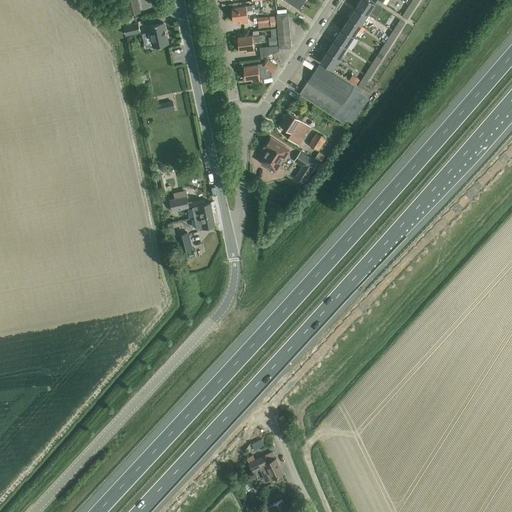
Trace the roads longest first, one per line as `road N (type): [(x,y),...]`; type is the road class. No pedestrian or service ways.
road 1 (motorway): [(511,53),(97,511)]
road 2 (motorway): [(139,511),(511,100)]
road 3 (unclassified): [(33,511),(219,311),(233,281),(228,234)]
road 4 (unclassified): [(228,234),(178,0)]
road 5 (residential): [(238,125),(258,114),(333,0)]
road 6 (residential): [(238,125),(213,0)]
